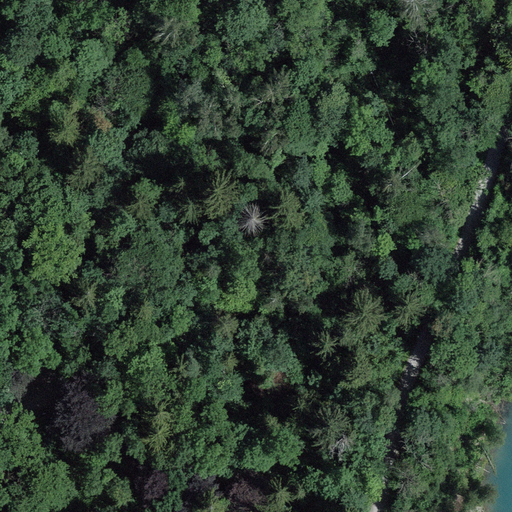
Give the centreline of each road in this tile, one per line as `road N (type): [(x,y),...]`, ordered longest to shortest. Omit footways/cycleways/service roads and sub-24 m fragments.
road 1 (track): [(511,110),(401,403),(381,511)]
road 2 (track): [(45,368),(56,320),(219,0)]
road 3 (track): [(235,511),(45,368)]
